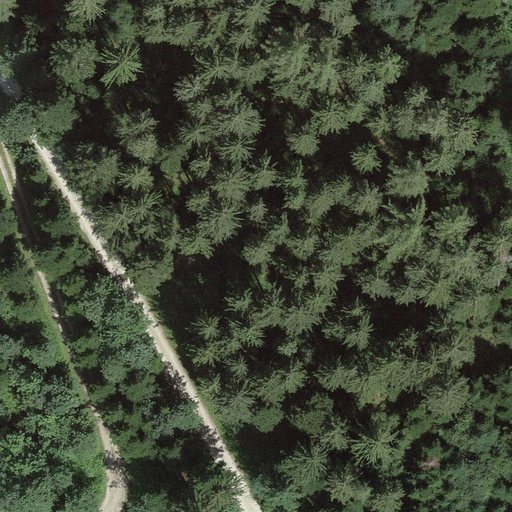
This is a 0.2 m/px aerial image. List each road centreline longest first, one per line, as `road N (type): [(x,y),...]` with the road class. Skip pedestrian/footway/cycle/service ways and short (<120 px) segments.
road 1 (track): [(0,70),(250,511)]
road 2 (track): [(108,511),(113,450),(0,146)]
